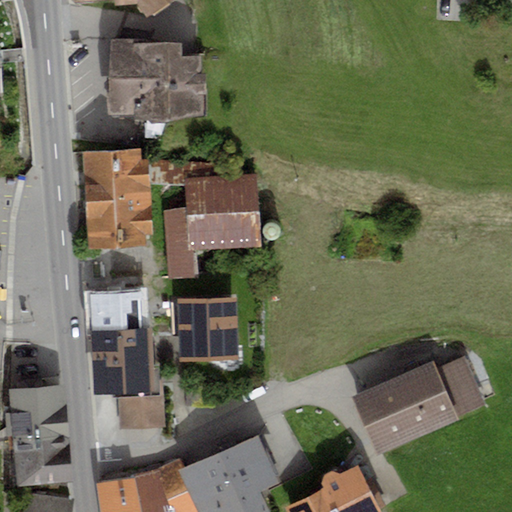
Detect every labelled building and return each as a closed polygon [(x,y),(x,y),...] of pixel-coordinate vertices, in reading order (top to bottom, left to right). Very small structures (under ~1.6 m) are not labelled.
[(69,0),(70,0),(75,0),(120,0),(133,3),(141,16),(165,0),(69,0)] [(177,43),(126,44),(107,70),(108,116),(132,116),(132,125),(200,125),(200,56),(177,56),(177,43)] [(136,151),(80,154),(85,250),(140,247),(136,151)] [(252,182),(186,185),(188,211),(163,212),(166,278),(257,274),(252,182)] [(141,292),(89,293),(90,329),(144,326),(141,292)] [(230,299),(171,301),(173,360),(232,358),(230,299)] [(144,326),(90,329),(94,394),(147,391),(144,326)] [(428,365),(346,399),(369,455),(451,421),(428,365)] [(63,385),(9,389),(16,486),(72,482),(63,385)] [(157,401),(116,401),(116,423),(157,423),(157,401)] [(254,440),(181,470),(198,511),(262,511),(255,493),(273,486),(254,440)] [(192,511),(176,460),(142,477),(147,511),(192,511)] [(377,511),(355,469),(281,507),(284,511),(377,511)] [(137,511),(132,479),(93,485),(97,511),(137,511)] [(71,511),(73,499),(26,493),(23,511),(71,511)]
